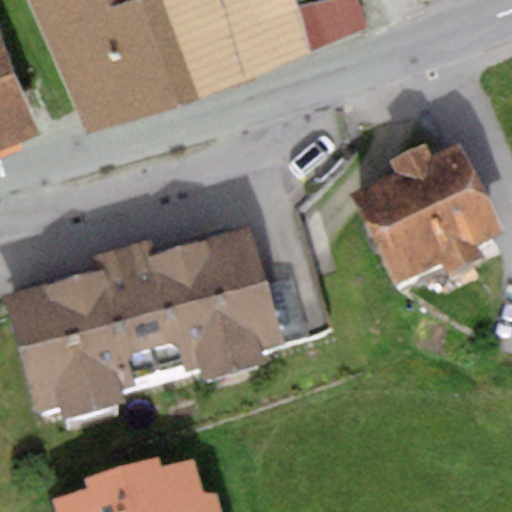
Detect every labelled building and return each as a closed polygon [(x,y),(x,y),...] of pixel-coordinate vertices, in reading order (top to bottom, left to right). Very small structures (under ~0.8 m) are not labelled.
[(34,0),(101,139),(380,42),(365,13),(312,18),(303,0),(34,0)] [(0,150),(48,132),(1,16),(0,16),(0,150)] [(424,193),(370,219),(411,303),(466,276),(511,253),(511,233),(478,166),(424,193)] [(57,312),(19,323),(53,440),(299,368),(264,251),(216,265),(142,287),(57,312)] [(217,511),(208,480),(99,511),(217,511)]
